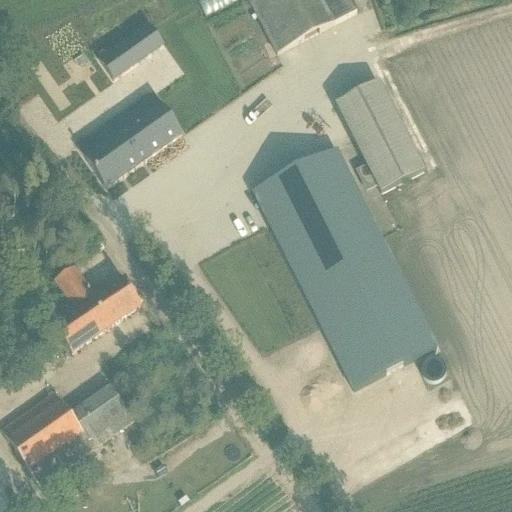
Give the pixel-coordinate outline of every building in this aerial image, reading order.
[(247,0),(277,57),(357,15),(348,0),(247,0)] [(27,30),(37,65),(68,56),(59,22),(27,30)] [(97,62),(113,85),(163,50),(147,27),(97,62)] [(378,85),(336,107),(382,196),(424,174),(378,85)] [(77,151),(107,192),(182,139),(152,97),(109,128),(117,138),(100,150),(92,140),(77,151)] [(336,153),(254,193),(277,241),(318,321),(353,391),(435,352),(401,278),(336,153)] [(366,168),(356,174),(366,195),(377,189),(366,168)] [(73,356),(124,321),(140,310),(121,281),(95,299),(74,270),(58,282),(55,284),(69,303),(47,318),(73,356)] [(0,327),(0,373),(33,350),(10,321),(0,327)] [(108,389),(68,416),(53,395),(0,432),(0,435),(39,490),(133,425),(108,389)]
